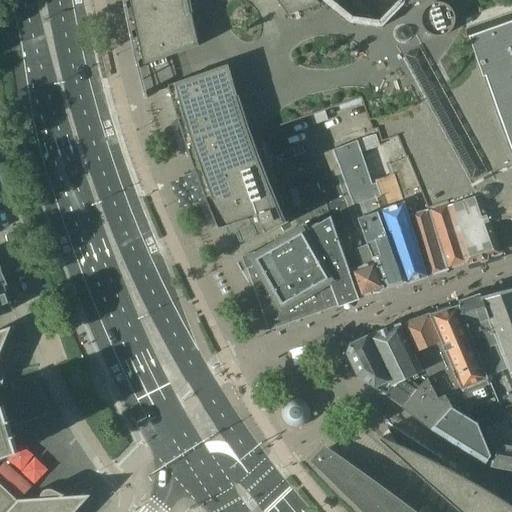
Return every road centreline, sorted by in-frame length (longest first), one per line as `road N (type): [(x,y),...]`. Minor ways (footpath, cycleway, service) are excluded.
road 1 (secondary): [(20,0),(49,123),(139,363),(203,472)]
road 2 (secondary): [(242,447),(154,279),(86,108),(59,0)]
road 3 (unclassified): [(0,154),(50,362)]
